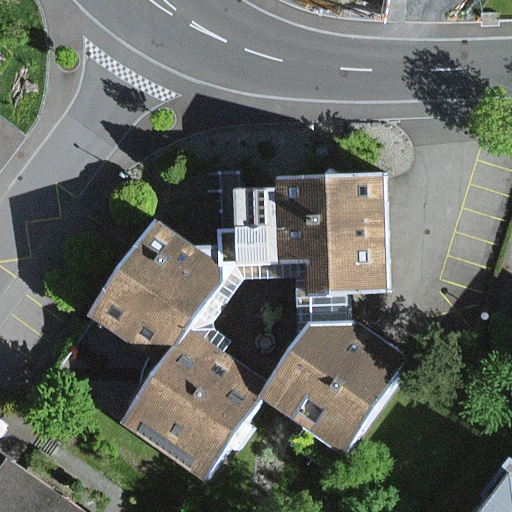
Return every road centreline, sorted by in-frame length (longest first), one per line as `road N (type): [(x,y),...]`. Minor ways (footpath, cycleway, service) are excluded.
road 1 (tertiary): [(182,18),(231,47),(298,65),(511,70)]
road 2 (residential): [(0,260),(182,18)]
